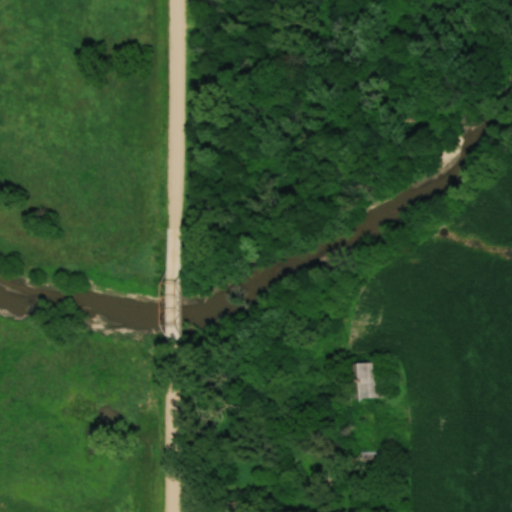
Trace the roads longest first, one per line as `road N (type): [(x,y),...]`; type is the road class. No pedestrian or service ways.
road 1 (residential): [(175,229),(176,0)]
road 2 (residential): [(172,511),(174,357)]
road 3 (residential): [(174,357),(175,229)]
